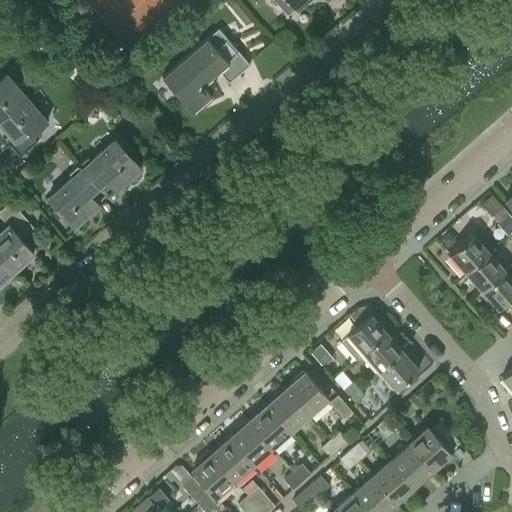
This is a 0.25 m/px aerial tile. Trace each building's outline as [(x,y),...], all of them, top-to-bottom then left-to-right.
[(278,0),(287,10),(294,4),(296,8),(305,0),(278,0)] [(229,80),(249,63),(218,26),(162,75),(193,111),(212,95),(203,84),(220,69),(229,80)] [(0,116),(25,95),(4,70),(0,73),(0,116)] [(31,131),(46,118),(25,95),(0,116),(0,122),(14,138),(10,142),(19,153),(36,138),(31,131)] [(115,189),(140,167),(113,137),(90,158),(87,154),(77,163),(96,185),(105,177),(115,189)] [(87,193),(96,185),(77,163),(68,171),(71,174),(47,195),(73,225),(97,204),(87,193)] [(511,208),(511,190),(503,198),(511,208)] [(493,213),(502,205),(492,194),(483,202),(493,213)] [(19,237),(33,226),(10,199),(0,207),(0,214),(7,223),(0,228),(0,256),(11,269),(31,251),(19,237)] [(499,220),(508,212),(502,205),(493,214),(499,220)] [(507,233),(511,228),(511,216),(508,212),(499,220),(497,221),(507,233)] [(452,228),(441,237),(449,245),(458,236),(452,228)] [(465,270),(488,250),(472,232),(449,252),(465,270)] [(481,289),(504,268),(504,267),(488,250),(465,270),(481,289)] [(0,278),(11,269),(0,256),(0,278)] [(481,289),(479,290),(495,309),(497,307),(506,299),(511,293),(511,263),(510,261),(504,267),(504,268),(481,289)] [(363,350),(386,329),(370,311),(346,332),(347,332),(339,339),(356,358),(364,351),(363,350)] [(379,368),(402,347),(386,329),(363,350),(364,351),(379,368)] [(320,342),(310,350),(313,354),(317,358),(323,365),(332,356),(326,350),(323,345),(320,342)] [(395,386),(418,366),(402,347),(379,368),(395,386)] [(511,387),(511,364),(500,375),(511,387)] [(309,412),(328,396),(304,369),(285,385),(309,412)] [(348,394),(358,386),(352,380),(343,388),(348,394)] [(290,429),(309,412),(285,385),(266,402),(290,429)] [(355,402),(364,394),(358,386),(348,394),(355,402)] [(344,417),(351,410),(337,394),(329,401),(344,417)] [(271,445),(290,429),(266,402),(248,418),(271,445)] [(385,435),(395,426),(385,416),(376,424),(385,435)] [(252,462),(271,445),(248,418),(229,435),(252,462)] [(446,446),(455,437),(439,419),(429,427),(426,424),(407,441),(432,468),(450,451),(446,446)] [(348,439),(347,438),(339,429),(330,437),(339,447),(348,439)] [(369,448),(376,442),(367,432),(360,439),(369,448)] [(234,478),(252,462),(229,435),(211,451),(234,478)] [(330,455),(339,447),(330,437),(321,445),(330,455)] [(357,459),(366,451),(357,441),(348,449),(357,459)] [(413,484),(432,468),(407,441),(389,457),(413,484)] [(199,461),(191,468),(212,492),(215,495),(228,483),(233,488),(237,484),(233,479),(234,478),(211,451),(210,451),(208,449),(197,458),(199,461)] [(348,467),(357,459),(348,449),(339,457),(348,467)] [(395,501),(413,484),(389,457),(370,474),(395,501)] [(301,479),(310,472),(301,462),(292,469),(301,479)] [(292,487),(301,479),(292,469),(283,477),(292,487)] [(320,491),(329,484),(320,474),(311,481),(320,491)] [(371,511),(382,511),(395,501),(370,474),(352,490),(371,511)] [(199,503),(209,495),(191,476),(182,484),(199,503)] [(320,491),(311,481),(292,498),(301,508),(320,491)] [(263,511),(264,511),(274,503),(257,485),(248,493),(263,511)] [(158,486),(128,511),(163,511),(158,506),(168,498),(158,486)] [(338,511),(371,511),(352,490),(334,507),(338,511)] [(246,511),(263,511),(248,493),(238,502),(246,511)] [(207,511),(216,504),(209,495),(199,503),(207,511)]
